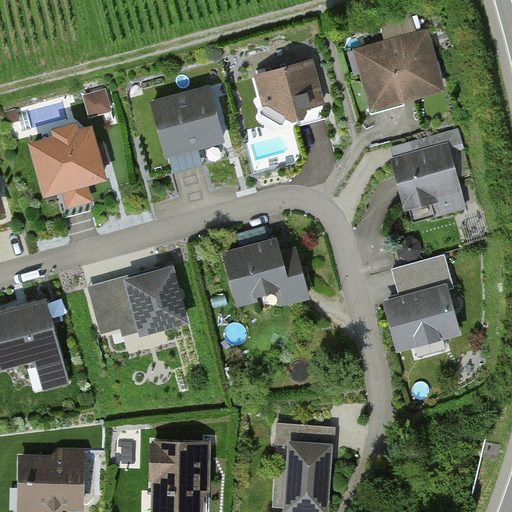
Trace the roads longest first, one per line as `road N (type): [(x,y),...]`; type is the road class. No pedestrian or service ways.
road 1 (residential): [(0,277),(275,202),(317,204),(340,233),(379,383),(378,448),(354,511)]
road 2 (track): [(339,0),(0,95)]
